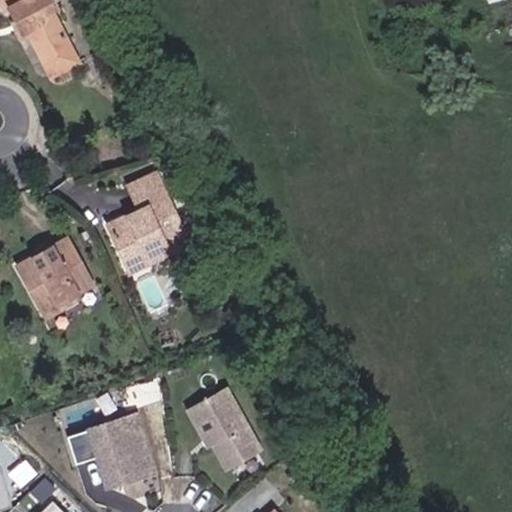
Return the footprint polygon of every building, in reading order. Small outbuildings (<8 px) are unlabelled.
[(12,0),(26,29),(38,22),(51,47),(75,35),(56,0),(12,0)] [(75,35),(51,47),(59,63),(83,51),(75,35)] [(145,204),(113,217),(130,259),(169,243),(173,251),(193,242),(162,171),(135,181),(145,204)] [(40,315),(96,291),(75,237),(17,261),(40,315)] [(130,259),(133,267),(173,251),(169,243),(130,259)] [(265,446),(230,384),(190,406),(208,436),(212,434),(216,441),(230,465),(265,446)] [(159,466),(141,409),(71,430),(80,458),(102,451),(111,481),(159,466)] [(216,441),(212,434),(208,436),(212,443),(216,441)] [(0,474),(0,507),(9,504),(0,474)] [(49,491),(56,484),(48,475),(41,482),(49,491)] [(70,511),(56,497),(41,511),(70,511)]
